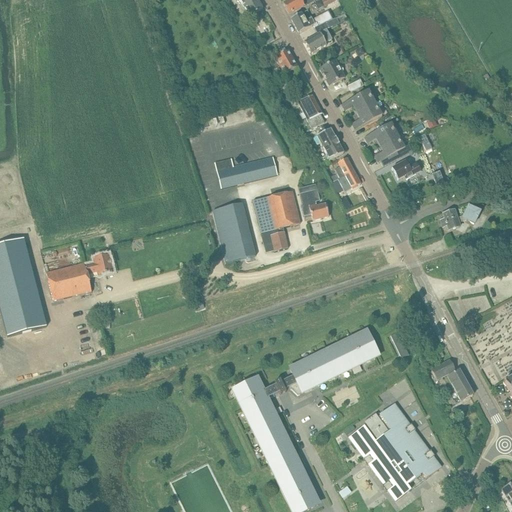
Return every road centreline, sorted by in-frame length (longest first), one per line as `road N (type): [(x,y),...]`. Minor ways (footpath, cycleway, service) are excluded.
road 1 (secondary): [(392,224),(269,0)]
road 2 (secondary): [(508,441),(392,224)]
road 3 (unclassified): [(392,224),(511,180)]
